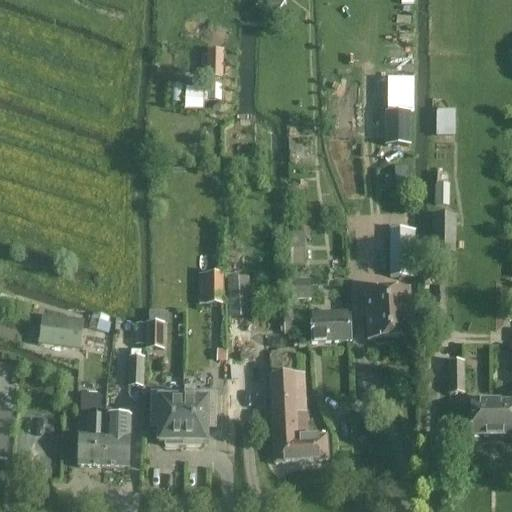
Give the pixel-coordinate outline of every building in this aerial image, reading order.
[(282,0),(262,0),(278,12),(285,2),(282,0)] [(388,115),(384,115),(384,148),(411,148),(411,116),(413,116),(413,82),(389,82),(388,115)] [(170,87),(170,104),(181,105),(182,87),(170,87)] [(454,113),(435,112),(435,139),(454,139),(454,113)] [(455,219),(432,218),(431,257),(455,258),(455,219)] [(410,231),(388,231),(388,278),(411,278),(410,231)] [(304,251),(304,240),(295,240),(295,244),(290,244),(290,269),(305,269),(305,251),(304,251)] [(222,306),(222,278),(206,277),(206,306),(222,306)] [(249,279),(226,280),(229,320),(251,319),(249,279)] [(311,284),(292,284),(291,302),(311,302),(311,284)] [(368,344),(372,344),(377,347),(391,347),(394,342),(412,341),(409,293),(365,296),(368,344)] [(306,334),(304,314),(282,315),(283,328),(280,328),(280,335),(306,334)] [(109,319),(92,315),(88,331),(108,336),(110,325),(108,325),(109,319)] [(352,344),(350,317),(310,319),(311,346),(350,344),(352,344)] [(82,323),(43,319),(40,348),(79,353),(82,323)] [(146,352),(163,352),(163,327),(147,327),(146,352)] [(141,329),(136,329),(135,350),(141,350),(145,350),(145,330),(145,329),(142,329),(141,329)] [(217,352),(216,364),(225,364),(226,352),(217,352)] [(129,361),(128,389),(142,390),(143,361),(129,361)] [(306,441),(302,363),(290,363),(291,377),(270,378),(275,467),(326,464),(325,440),(306,441)] [(463,397),(462,364),(448,364),(449,397),(463,397)] [(165,449),(182,449),(183,395),(150,395),(150,429),(151,429),(159,429),(158,445),(165,445),(165,449)] [(216,396),(183,395),(182,449),(200,449),(200,446),(206,446),(207,429),(214,429),(214,430),(215,430),(216,396)] [(99,396),(80,396),(80,413),(99,413),(99,396)] [(493,413),(493,404),(470,405),(471,439),(497,439),(496,420),(493,413)] [(496,420),(497,439),(511,438),(511,404),(493,404),(493,413),(496,420)] [(0,461),(5,462),(11,414),(0,413),(0,461)] [(103,470),(104,439),(105,418),(86,417),(85,439),(79,438),(78,469),(103,470)] [(104,439),(103,470),(129,471),(130,439),(131,419),(106,419),(105,439),(104,439)]
